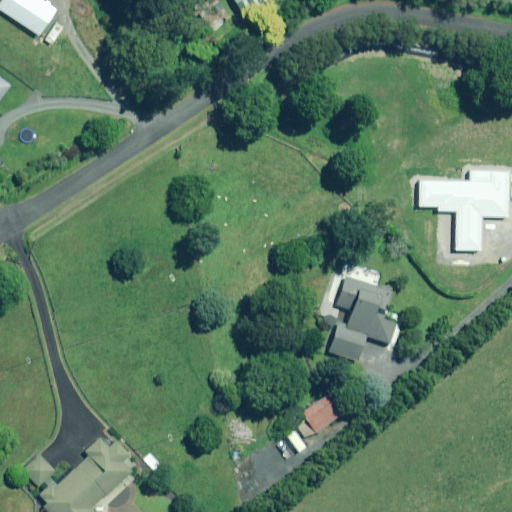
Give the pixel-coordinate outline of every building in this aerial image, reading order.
[(57,9),(43,0),(3,0),(0,5),(0,10),(40,36),(57,9)] [(234,0),(244,15),(267,0),(234,0)] [(0,99),(12,83),(0,74),(0,99)] [(471,183),(422,180),(421,206),(436,207),(436,213),(457,214),(455,249),(482,251),(483,217),(508,218),(510,173),(472,171),(471,183)] [(390,292),(347,277),(337,306),(352,311),(347,325),(338,322),(328,351),(357,360),(366,336),(390,344),(397,324),(381,319),(390,292)] [(339,415),(325,396),(301,415),(315,433),(339,415)] [(48,502),(43,507),(48,511),(97,511),(91,505),(136,464),(115,442),(109,447),(100,438),(84,453),(87,456),(62,479),(40,455),(25,469),(45,491),(41,495),(48,502)]
